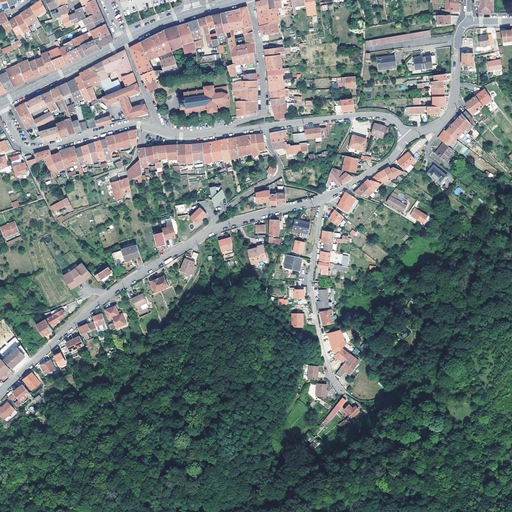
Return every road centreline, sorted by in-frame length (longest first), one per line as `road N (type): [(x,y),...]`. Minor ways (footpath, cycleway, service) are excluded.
road 1 (residential): [(213,231),(107,295),(0,392)]
road 2 (residential): [(335,386),(310,284),(322,199)]
road 3 (residential): [(0,103),(26,148),(138,124),(154,129)]
road 4 (residential): [(217,133),(265,112),(250,0)]
road 5 (residential): [(266,125),(375,114),(393,119),(407,136)]
road 6 (residential): [(407,136),(451,111),(463,19)]
road 7 (residential): [(266,125),(280,176),(224,209),(213,231)]
road 8 (secondary): [(0,103),(122,42)]
